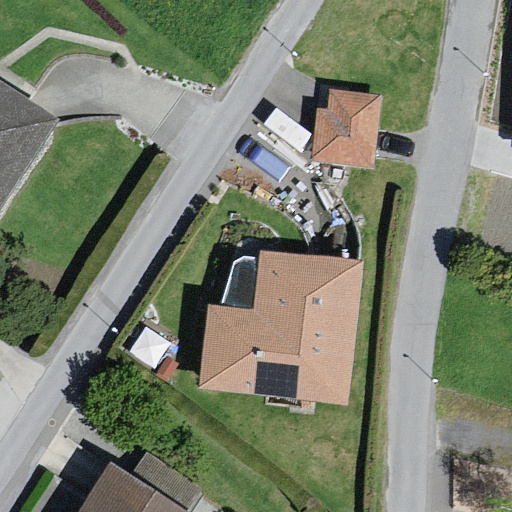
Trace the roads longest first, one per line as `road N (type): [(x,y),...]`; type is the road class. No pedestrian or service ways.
road 1 (residential): [(301,0),(0,462)]
road 2 (residential): [(396,511),(408,313),(467,0)]
